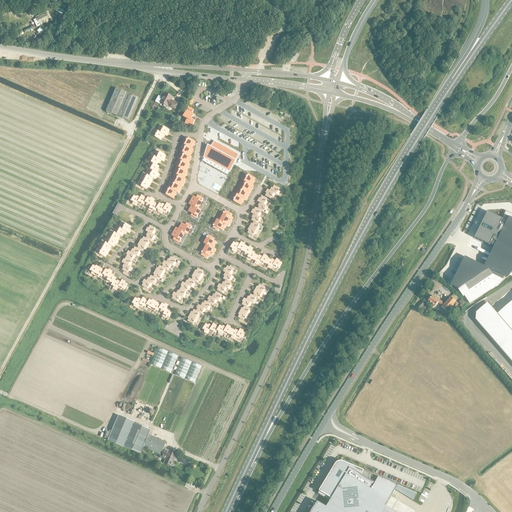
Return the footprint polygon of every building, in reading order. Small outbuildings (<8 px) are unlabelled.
[(46,14),(45,12),(40,14),(35,17),(36,19),(34,19),(36,23),(35,23),(36,25),(38,23),(39,25),(43,24),(42,22),(43,21),(44,22),(45,21),(47,23),(50,21),(48,18),(50,17),(48,13),(46,14)] [(106,111),(128,121),(138,98),(116,88),(106,111)] [(159,104),(160,102),(164,104),(163,105),(164,106),(165,107),(166,106),(167,106),(168,105),(174,109),(177,103),(171,100),(172,97),(165,93),(163,98),(158,96),(155,102),(159,104)] [(183,117),(187,119),(185,123),(191,127),(195,119),(192,117),(194,115),(192,113),(193,110),(188,107),(183,117)] [(161,128),(159,132),(164,135),(167,136),(168,134),(167,133),(169,130),(164,127),(163,129),(162,128),(162,129),(161,128)] [(164,135),(159,132),(156,130),(154,134),(156,134),(155,135),(156,135),(155,137),(160,140),(162,136),(163,137),(164,135)] [(183,144),(186,146),(186,145),(192,148),(194,144),(195,142),(194,141),(188,138),(187,140),(186,140),(183,144)] [(210,146),(204,157),(229,171),(239,155),(215,142),(211,147),(210,146)] [(182,149),(181,152),(184,153),(190,156),(192,152),(193,150),(192,149),(192,148),(186,145),(186,146),(185,147),(184,147),(182,149)] [(157,153),(155,157),(161,160),(163,161),(164,159),(163,159),(165,155),(160,152),(159,154),(158,154),(157,153)] [(180,157),(179,159),(182,161),(182,160),(188,163),(190,159),(191,157),(190,156),(184,153),(183,155),(182,155),(180,157)] [(151,162),(154,163),(157,165),(159,162),(160,162),(161,160),(155,157),(153,155),(151,159),(152,159),(152,160),(151,162)] [(178,165),(177,167),(180,168),(186,171),(187,170),(188,167),(189,165),(188,164),(188,163),(182,160),(182,161),(181,163),(181,162),(181,163),(180,162),(178,165)] [(149,168),(151,169),(157,173),(158,171),(157,170),(159,166),(157,165),(154,163),(153,165),(152,165),(151,165),(149,168)] [(175,174),(178,176),(178,175),(184,178),(186,174),(188,172),(186,171),(180,168),(180,169),(180,170),(179,170),(178,170),(175,174)] [(150,174),(149,176),(153,178),(155,179),(157,176),(158,176),(159,174),(157,173),(151,169),(149,173),(150,173),(150,174)] [(144,176),(142,179),(150,184),(152,182),(151,181),(153,178),(149,176),(147,175),(146,176),(145,176),(145,177),(144,176)] [(174,181),(174,182),(175,182),(181,186),(182,186),(184,182),(186,180),(185,179),(184,179),(184,178),(178,175),(178,176),(179,176),(178,178),(177,177),(177,178),(176,177),(174,181)] [(245,177),(243,181),(246,182),(252,185),(254,181),(255,179),(254,178),(248,175),(247,176),(246,177),(246,176),(245,177)] [(150,184),(142,179),(140,183),(141,183),(141,184),(142,184),(141,186),(146,189),(148,186),(149,186),(150,184)] [(173,184),(170,188),(172,189),(171,189),(175,192),(176,192),(177,192),(178,193),(181,188),(182,186),(181,186),(175,182),(175,183),(174,184),(173,184)] [(243,184),(241,188),(243,189),(248,192),(250,193),(252,189),(252,188),(253,186),(252,185),(251,185),(252,185),(246,182),(245,184),(244,184),(243,184)] [(271,189),(270,191),(275,194),(278,195),(279,191),(278,191),(279,190),(278,190),(279,188),(274,185),(272,189),(271,189)] [(167,189),(165,194),(173,199),(174,197),(175,194),(176,192),(175,192),(171,189),(172,189),(170,188),(169,190),(168,189),(168,190),(167,189)] [(240,191),(238,195),(239,195),(239,196),(244,199),(245,199),(246,199),(248,195),(249,194),(249,193),(250,193),(248,192),(243,189),(242,191),(241,190),(241,191),(240,190),(240,191)] [(275,194),(270,191),(267,189),(266,192),(267,192),(265,196),(270,198),(271,197),(272,197),(272,196),(273,197),(275,194)] [(236,194),(233,198),(234,199),(234,201),(239,204),(240,205),(242,203),(244,199),(239,196),(239,195),(238,195),(236,194)] [(144,205),(145,202),(146,199),(143,198),(143,196),(141,195),(140,198),(137,203),(140,205),(141,204),(142,204),(144,205)] [(136,206),(137,203),(140,198),(138,197),(137,198),(134,196),(131,201),(133,202),(132,203),(133,203),(132,204),(136,206)] [(192,199),(189,204),(191,205),(198,208),(198,209),(202,201),(202,202),(203,202),(203,201),(202,200),(203,199),(197,196),(196,198),(194,197),(193,196),(192,199)] [(257,201),(260,203),(265,206),(267,202),(266,202),(266,201),(267,199),(262,196),(260,200),(259,199),(257,201)] [(150,207),(153,202),(154,199),(152,198),(151,199),(148,197),(146,199),(145,202),(147,203),(146,204),(147,204),(146,205),(150,207)] [(155,211),(156,209),(158,206),(154,204),(155,203),(153,202),(150,207),(148,210),(152,211),(152,210),(153,211),(153,210),(155,211)] [(158,206),(156,209),(158,210),(158,211),(158,212),(161,214),(163,211),(165,205),(163,204),(163,205),(159,203),(158,206)] [(167,203),(165,205),(163,211),(166,213),(166,212),(167,212),(167,211),(169,213),(172,207),(168,205),(169,204),(167,203)] [(260,205),(258,209),(260,211),(263,212),(264,210),(265,210),(266,210),(268,207),(265,206),(260,203),(259,205),(260,205)] [(191,205),(188,211),(190,213),(192,213),(191,215),(196,218),(197,217),(198,216),(197,216),(199,213),(200,210),(198,209),(198,208),(191,205)] [(251,213),(253,214),(259,217),(261,214),(260,213),(259,212),(260,211),(258,209),(255,208),(253,211),(252,211),(251,213)] [(224,214),(220,221),(227,224),(226,225),(228,226),(231,221),(233,218),(232,217),(230,216),(231,214),(225,211),(224,213),(224,212),(223,213),(224,214)] [(450,285),(458,289),(463,296),(464,295),(469,303),(475,300),(501,282),(502,280),(503,279),(504,277),(507,278),(511,272),(511,213),(506,211),(502,218),(487,211),(474,237),(488,245),(489,245),(494,247),(484,266),(478,263),(465,256),(450,285)] [(251,220),(254,222),(257,223),(258,221),(258,222),(259,221),(260,222),(261,218),(259,217),(253,214),(252,216),(253,217),(251,220)] [(214,226),(213,227),(218,230),(219,228),(220,229),(223,230),(226,225),(227,224),(220,221),(217,219),(217,220),(214,225),(213,225),(213,226),(214,226)] [(251,225),(249,227),(258,231),(259,228),(258,227),(259,227),(258,226),(259,224),(257,223),(254,222),(252,225),(251,225)] [(178,229),(184,233),(185,233),(187,234),(190,228),(191,229),(191,228),(191,227),(191,226),(192,226),(186,223),(185,225),(184,224),(183,224),(182,223),(178,229)] [(123,225),(121,228),(126,232),(129,233),(130,231),(129,230),(131,227),(126,224),(125,226),(124,225),(124,226),(123,225)] [(145,231),(148,232),(154,235),(156,232),(154,231),(155,231),(154,231),(155,229),(150,226),(148,229),(147,229),(145,231)] [(118,232),(117,234),(120,235),(122,237),(124,233),(125,234),(126,232),(121,228),(118,227),(116,231),(117,231),(117,232),(118,232)] [(258,231),(249,227),(248,229),(249,229),(247,233),(253,236),(254,234),(255,234),(256,235),(258,231)] [(173,232),(171,236),(173,236),(174,237),(173,239),(179,243),(180,241),(181,241),(181,240),(180,240),(184,233),(178,229),(176,228),(173,232)] [(111,234),(110,237),(118,242),(119,240),(118,239),(120,235),(117,234),(114,232),(113,234),(112,234),(111,234)] [(148,235),(146,238),(149,240),(151,242),(152,240),(153,240),(154,240),(156,237),(154,235),(148,232),(147,234),(148,235)] [(207,238),(204,244),(206,245),(213,249),(213,248),(216,242),(214,241),(212,240),(213,238),(208,236),(207,237),(207,236),(206,237),(207,238)] [(109,242),(108,244),(111,246),(113,247),(115,243),(116,244),(118,242),(110,237),(108,241),(109,241),(108,242),(109,242)] [(140,240),(139,242),(147,247),(149,243),(148,243),(148,242),(149,240),(146,238),(143,237),(141,241),(140,240)] [(103,244),(101,247),(109,252),(110,250),(109,249),(111,246),(108,244),(106,242),(105,244),(104,244),(103,244)] [(139,245),(137,248),(140,250),(142,252),(144,250),(145,250),(147,247),(139,242),(138,244),(139,245)] [(235,252),(237,250),(240,244),(237,243),(237,244),(233,242),(230,248),(232,249),(232,250),(232,251),(235,252)] [(241,251),(243,252),(246,246),(242,244),(243,243),(241,242),(240,244),(237,250),(240,252),(240,251),(241,251)] [(202,253),(201,255),(207,258),(208,256),(210,257),(211,257),(213,254),(215,250),(213,248),(213,249),(206,245),(202,252),(201,253),(202,253)] [(245,255),(248,256),(251,251),(252,248),(250,247),(250,248),(246,246),(243,252),(245,253),(245,254),(245,255)] [(109,252),(101,247),(99,251),(100,251),(100,252),(99,254),(105,257),(107,253),(108,254),(109,252)] [(132,250),(131,252),(136,255),(139,257),(140,253),(139,253),(140,252),(139,252),(140,250),(137,248),(135,247),(133,251),(132,250)] [(128,254),(126,257),(131,260),(132,258),(133,259),(133,258),(134,259),(136,255),(131,252),(128,251),(127,253),(128,254)] [(251,259),(253,260),(256,255),(253,253),(253,252),(251,251),(248,256),(247,259),(250,261),(251,260),(251,259)] [(258,265),(259,263),(262,257),(260,256),(260,257),(256,255),(253,260),(255,261),(255,262),(255,263),(258,265)] [(264,263),(266,264),(269,259),(265,257),(266,256),(264,255),(262,257),(259,263),(263,264),(263,263),(264,264),(264,263)] [(122,262),(124,264),(130,267),(132,263),(131,263),(131,262),(130,262),(131,260),(126,257),(124,261),(123,260),(122,262)] [(167,260),(166,262),(172,265),(174,267),(176,263),(175,263),(175,262),(176,260),(171,257),(169,261),(167,260)] [(269,259),(266,264),(268,265),(267,266),(268,266),(267,267),(271,269),(272,267),(275,261),(273,260),(272,261),(269,259)] [(276,259),(275,261),(272,267),(275,269),(276,268),(277,267),(279,268),(281,263),(278,261),(278,260),(276,259)] [(164,263),(162,267),(165,269),(167,270),(168,268),(169,268),(170,269),(172,265),(166,262),(164,261),(163,263),(164,263)] [(130,267),(124,264),(123,266),(124,266),(122,270),(127,273),(128,271),(129,271),(130,271),(132,268),(130,267)] [(91,273),(95,275),(99,267),(97,266),(96,267),(93,265),(90,270),(92,271),(91,272),(92,272),(91,273)] [(156,269),(155,271),(163,275),(165,272),(164,271),(164,270),(165,269),(162,267),(159,266),(157,269),(156,269)] [(223,271),(225,273),(231,276),(233,273),(232,272),(231,271),(232,269),(227,266),(225,270),(224,269),(223,271)] [(101,277),(103,274),(104,272),(101,270),(101,269),(99,267),(95,275),(98,277),(99,276),(101,277)] [(195,271),(194,273),(202,278),(203,275),(202,274),(203,274),(202,273),(203,271),(198,268),(196,272),(195,271)] [(104,277),(107,279),(111,274),(112,271),(110,270),(109,271),(105,269),(104,272),(103,274),(104,275),(104,276),(105,276),(104,277)] [(155,274),(153,277),(156,279),(158,280),(159,278),(160,279),(160,278),(161,279),(163,275),(155,271),(154,273),(155,274)] [(193,276),(192,280),(194,281),(197,283),(198,281),(199,281),(200,281),(202,278),(194,273),(192,276),(193,276)] [(223,279),(226,280),(229,282),(230,280),(230,281),(231,280),(232,281),(234,277),(231,276),(225,273),(224,275),(225,275),(223,279)] [(111,282),(113,283),(114,280),(116,278),(112,276),(113,275),(111,274),(107,279),(106,282),(109,284),(110,282),(110,283),(111,282)] [(148,279),(146,281),(152,284),(154,285),(156,282),(155,281),(156,281),(155,280),(156,279),(153,277),(151,276),(149,279),(148,279)] [(185,283),(191,287),(193,288),(195,285),(194,284),(193,283),(194,281),(192,280),(189,278),(187,282),(186,281),(185,283)] [(152,284),(146,281),(144,279),(143,282),(144,282),(142,286),(147,289),(148,287),(149,287),(150,287),(152,284)] [(114,280),(113,283),(111,285),(113,287),(113,288),(116,290),(118,288),(120,282),(118,281),(118,282),(114,280)] [(122,280),(120,282),(118,288),(121,290),(121,289),(122,289),(122,288),(124,289),(127,284),(123,282),(124,281),(122,280)] [(223,283),(221,285),(227,289),(229,290),(231,287),(230,286),(231,286),(230,285),(231,283),(229,282),(226,280),(224,284),(223,283)] [(182,285),(180,288),(186,291),(187,289),(188,290),(188,289),(189,290),(191,287),(185,283),(183,282),(181,284),(182,285)] [(227,289),(221,285),(219,284),(218,286),(219,287),(217,290),(222,293),(223,291),(224,292),(224,291),(225,292),(227,289)] [(256,287),(255,290),(263,294),(265,291),(264,290),(264,289),(265,287),(259,284),(257,288),(256,287)] [(177,291),(176,294),(182,297),(184,298),(186,295),(185,294),(185,293),(186,291),(180,288),(178,292),(177,291)] [(255,292),(253,296),(256,297),(258,299),(259,297),(260,297),(261,297),(263,294),(255,290),(254,292),(255,292)] [(182,297),(176,294),(174,292),(173,294),(174,295),(172,299),(177,302),(178,299),(179,300),(179,299),(180,300),(182,297)] [(213,295),(212,297),(217,301),(220,302),(222,299),(221,298),(221,297),(220,297),(221,295),(216,292),(214,296),(213,295)] [(248,298),(246,300),(252,303),(254,304),(256,301),(255,300),(256,300),(255,299),(256,297),(253,296),(251,294),(249,298),(248,298)] [(450,297),(444,304),(437,298),(437,299),(432,295),(428,301),(435,307),(438,303),(442,306),(441,307),(447,312),(456,302),(450,297)] [(209,299),(207,302),(210,304),(212,305),(214,303),(214,304),(214,303),(215,304),(217,301),(212,297),(209,296),(208,298),(209,299)] [(137,308),(138,306),(141,300),(139,299),(139,300),(135,298),(132,303),(134,304),(134,305),(134,306),(137,308)] [(145,307),(146,305),(148,302),(144,300),(145,299),(143,298),(141,300),(138,306),(142,307),(142,306),(143,307),(143,306),(145,307)] [(242,305),(244,306),(247,307),(248,306),(249,306),(250,306),(252,303),(246,300),(244,298),(243,300),(244,301),(242,305)] [(148,308),(151,310),(155,301),(153,300),(153,301),(149,299),(148,302),(146,305),(148,306),(148,307),(148,308)] [(158,311),(159,309),(160,306),(157,304),(158,303),(155,301),(151,310),(154,311),(155,310),(155,311),(156,310),(158,311)] [(202,304),(201,306),(206,309),(209,311),(211,307),(209,307),(210,306),(209,306),(210,304),(207,302),(205,301),(203,305),(202,304)] [(511,361),(511,301),(497,314),(487,303),(476,312),(475,320),(511,361)] [(160,312),(164,313),(167,308),(168,305),(166,304),(165,305),(162,303),(160,306),(159,309),(161,310),(160,310),(161,311),(160,312)] [(198,308),(196,311),(199,313),(201,314),(202,312),(203,313),(203,312),(204,313),(206,309),(201,306),(198,305),(197,307),(198,308)] [(241,309),(240,311),(248,315),(250,312),(249,311),(250,309),(247,307),(244,306),(242,309),(241,309)] [(167,308),(164,313),(162,316),(166,318),(166,317),(167,317),(167,316),(169,317),(172,312),(168,310),(169,309),(167,308)] [(191,313),(189,315),(198,319),(199,316),(198,315),(199,315),(198,314),(199,313),(196,311),(194,310),(192,313),(191,313)] [(248,315),(240,311),(239,313),(240,314),(238,317),(243,320),(244,318),(245,319),(245,318),(246,319),(248,315)] [(198,319),(189,315),(188,317),(189,318),(187,321),(193,324),(194,322),(194,323),(195,322),(196,323),(198,319)] [(207,334),(209,332),(212,326),(210,325),(209,326),(206,324),(203,329),(204,330),(204,331),(205,331),(204,332),(207,334)] [(215,333),(217,331),(218,328),(215,326),(215,325),(213,324),(212,326),(209,332),(212,334),(213,332),(213,333),(214,332),(215,333)] [(221,336),(223,333),(226,327),(224,326),(223,327),(220,325),(218,328),(217,331),(219,332),(218,332),(219,333),(218,334),(221,336)] [(228,334),(229,335),(232,329),(229,327),(229,326),(227,325),(226,327),(223,333),(226,335),(227,334),(228,334)] [(232,329),(229,335),(231,336),(231,337),(231,338),(234,340),(236,337),(239,331),(236,330),(236,331),(232,329)] [(240,329),(239,331),(236,337),(239,339),(239,338),(240,338),(242,339),(245,334),(242,332),(242,330),(240,329)] [(157,347),(151,364),(172,372),(178,355),(157,347)] [(175,374),(195,382),(202,365),(181,357),(175,374)] [(502,369),(510,379),(511,377),(511,373),(506,366),(502,369)] [(159,457),(163,458),(165,459),(163,463),(171,467),(172,466),(173,466),(174,466),(175,464),(174,463),(173,462),(177,454),(163,448),(166,442),(149,435),(151,430),(118,416),(108,439),(141,453),(143,447),(160,454),(159,457)] [(181,458),(180,462),(189,466),(191,462),(181,458)] [(317,502),(311,511),(395,511),(385,506),(398,485),(379,477),(363,470),(344,462),(342,461),(341,461),(340,461),(339,461),(338,461),(338,462),(337,462),(336,463),(335,464),(319,491),(318,492),(318,493),(318,494),(319,494),(330,501),(326,507),(317,502)]
